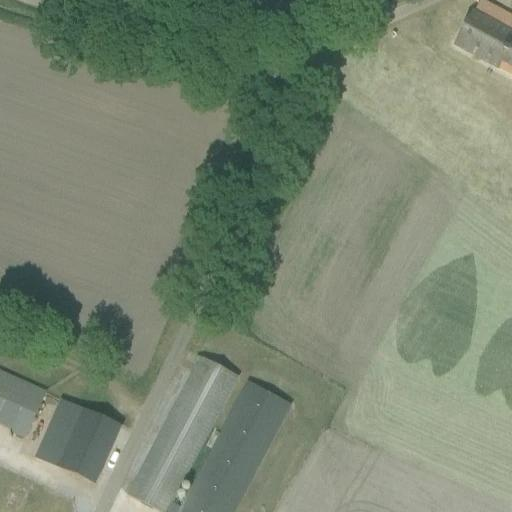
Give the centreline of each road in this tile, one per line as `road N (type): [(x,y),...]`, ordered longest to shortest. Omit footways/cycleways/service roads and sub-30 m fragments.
road 1 (unclassified): [(285,68),(277,121),(102,511)]
road 2 (unclassified): [(29,0),(255,71),(285,68)]
road 3 (unclassified): [(285,68),(434,0)]
